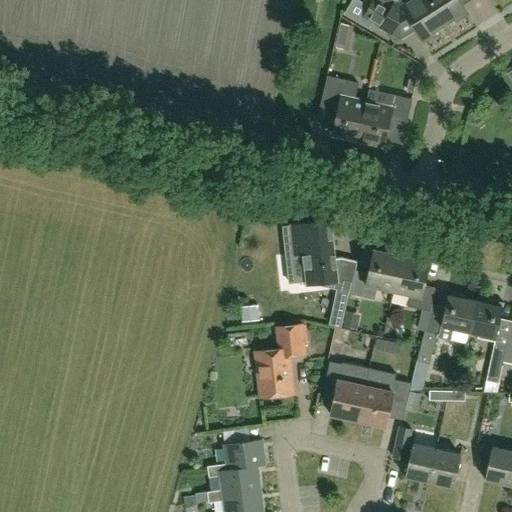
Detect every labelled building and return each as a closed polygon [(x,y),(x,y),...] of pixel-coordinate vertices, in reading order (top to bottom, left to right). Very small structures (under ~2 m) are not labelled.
[(371,0),(362,17),(386,32),(400,40),(415,31),(422,42),(434,35),(432,31),(442,25),(426,0),(409,0),(409,1),(408,0),(394,0),(395,0),(394,0),(371,0)] [(456,0),(426,0),(442,25),(451,19),(454,22),(466,15),(456,0)] [(356,140),(364,103),(353,100),(357,83),(325,76),(319,103),(337,108),(331,134),(356,140)] [(389,109),(364,103),(356,140),(381,146),(387,123),(404,126),(410,99),(392,95),(389,109)] [(307,281),(313,280),(314,288),(324,287),(324,286),(348,291),(355,261),(332,256),(328,222),(292,226),(296,254),(304,253),(307,281)] [(393,289),(400,258),(372,251),(368,272),(355,270),(356,262),(355,261),(348,291),(349,291),(349,293),(373,298),(376,285),(393,289)] [(427,263),(400,258),(393,289),(409,293),(406,306),(428,311),(430,303),(434,287),(422,285),(427,263)] [(465,331),(473,300),(462,298),(463,294),(447,290),(446,294),(443,306),(437,334),(424,331),(417,361),(411,383),(409,389),(422,390),(425,378),(435,337),(450,340),(451,337),(453,328),(465,331)] [(494,341),(502,306),(503,302),(487,299),(486,303),(473,300),(465,331),(480,334),(479,338),(494,341)] [(278,348),(254,351),(259,397),(293,393),(288,355),(304,353),(301,324),(276,327),(278,348)] [(511,378),(511,375),(511,338),(508,338),(504,352),(499,375),(511,378)] [(499,375),(504,352),(492,349),(482,392),(492,392),(495,392),(499,375)] [(356,420),(364,385),(348,382),(350,370),(327,365),(323,388),(334,391),(329,414),(356,420)] [(384,426),(389,403),(402,406),(408,382),(383,376),(381,389),(364,385),(356,420),(384,426)] [(447,400),(447,390),(428,390),(428,400),(447,400)] [(464,391),(447,390),(447,400),(464,401),(464,391)] [(412,429),(398,426),(391,457),(405,459),(412,429)] [(223,443),(226,463),(206,466),(208,477),(219,475),(257,470),(256,465),(264,464),(261,438),(223,443)] [(428,481),(435,448),(411,443),(403,476),(428,481)] [(508,484),(511,464),(511,451),(490,446),(483,479),(508,484)] [(459,454),(435,448),(428,481),(452,486),(459,454)] [(343,477),(346,463),(333,460),(330,474),(343,477)] [(260,495),(257,470),(219,475),(221,490),(206,491),(206,492),(197,494),(198,499),(206,498),(207,502),(223,500),(260,495)] [(262,511),(260,495),(223,500),(224,511),(262,511)]
